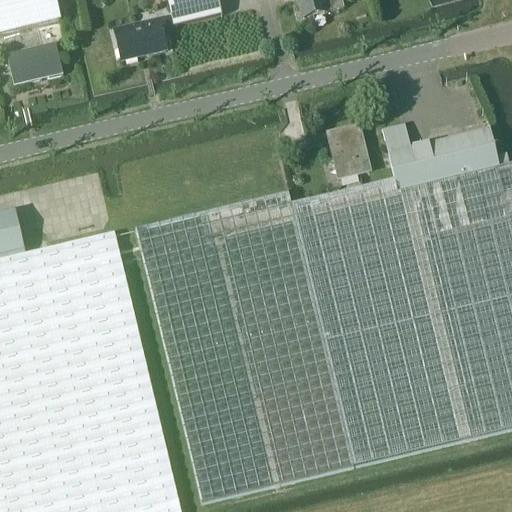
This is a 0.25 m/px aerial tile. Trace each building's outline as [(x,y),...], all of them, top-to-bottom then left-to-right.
[(0,0),(0,37),(61,23),(55,0),(0,0)] [(167,0),(174,29),(222,18),(217,0),(167,0)] [(296,0),(302,20),(329,14),(344,10),(341,0),(296,0)] [(122,63),(166,53),(159,22),(114,33),(122,63)] [(14,88),(63,77),(56,48),(8,59),(14,88)] [(511,166),(509,168),(506,156),(497,158),(490,131),(411,150),(405,127),(383,132),(394,182),(291,207),(288,194),(135,231),(201,506),(354,469),(511,431),(511,166)] [(339,180),(369,173),(358,129),(339,134),(342,143),(331,146),(339,180)] [(15,213),(0,216),(0,262),(26,256),(15,213)] [(0,511),(180,511),(113,236),(26,257),(26,256),(0,262),(0,511)]
